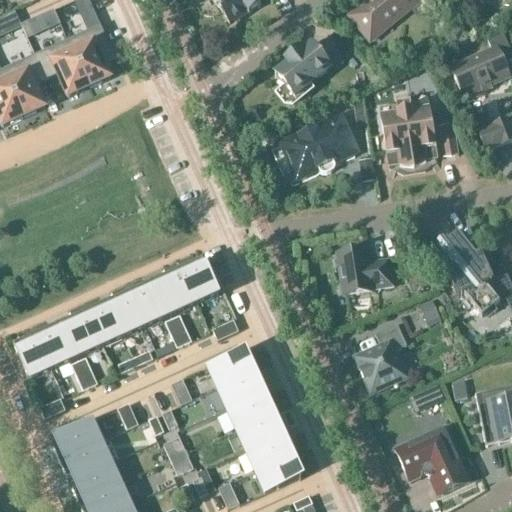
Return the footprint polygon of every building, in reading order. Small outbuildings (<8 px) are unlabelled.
[(211,0),(230,26),(246,14),(249,17),(261,9),(258,6),(266,0),(211,0)] [(419,4),(415,0),(374,0),(350,20),(370,45),(419,4)] [(53,14),(34,23),(40,36),(60,27),(53,14)] [(15,15),(0,21),(7,37),(22,31),(15,15)] [(67,44),(89,91),(110,81),(100,59),(111,54),(100,29),(67,44)] [(491,54),(451,72),(463,100),(509,80),(503,68),(511,63),(511,59),(503,37),(487,44),(491,54)] [(316,53),(312,48),(275,77),(294,101),(343,62),(328,43),(316,53)] [(57,78),(67,101),(89,91),(67,44),(35,59),(46,83),(57,78)] [(46,83),(35,59),(2,74),(23,121),(45,111),(34,89),(46,83)] [(0,126),(2,130),(23,121),(2,74),(0,74),(0,126)] [(381,121),(387,158),(398,157),(400,170),(413,172),(425,166),(423,153),(434,151),(428,113),(381,121)] [(333,165),(355,155),(340,122),(287,146),(289,150),(288,156),(289,161),(292,168),(295,172),(300,174),(302,179),(317,172),(319,176),(323,178),(327,178),(331,176),(333,173),(335,169),(333,165)] [(442,156),(458,154),(453,127),(438,129),(442,156)] [(500,149),(492,128),(477,134),(485,154),(500,149)] [(372,163),(360,165),(363,185),(375,183),(372,163)] [(464,298),(482,320),(483,319),(499,305),(486,288),(493,285),(481,257),(475,260),(457,238),(456,238),(457,239),(439,253),(453,269),(446,273),(458,301),(464,298)] [(336,257),(343,300),(372,295),(372,294),(393,290),(389,263),(367,267),(365,252),(336,257)] [(114,304),(108,307),(124,342),(219,299),(202,263),(196,266),(193,260),(162,274),(165,280),(155,285),(144,290),(141,284),(111,298),(114,304)] [(47,326),(17,340),(20,346),(13,349),(29,385),(124,342),(108,307),(102,309),(99,303),(69,317),(72,323),(60,328),(50,333),(47,326)] [(432,303),(419,308),(427,327),(440,321),(432,303)] [(172,323),(184,350),(191,346),(179,320),(172,323)] [(165,327),(177,353),(184,350),(172,323),(165,327)] [(238,336),(233,325),(212,334),(217,345),(238,336)] [(354,361),(371,398),(393,389),(397,390),(399,386),(408,382),(396,355),(407,350),(397,328),(375,338),(380,350),(354,361)] [(246,362),(242,354),(241,355),(242,356),(207,372),(217,393),(259,374),(252,359),(246,362)] [(133,363),(137,371),(153,364),(149,355),(133,363)] [(78,366),(90,393),(97,389),(86,363),(78,366)] [(118,370),(122,378),(137,371),(133,363),(118,370)] [(78,366),(71,369),(83,396),(90,393),(78,366)] [(259,374),(217,393),(227,414),(262,398),(260,392),(266,389),(259,374)] [(181,410),(192,405),(182,384),(171,389),(181,410)] [(463,385),(451,387),(454,402),(466,400),(463,385)] [(511,390),(475,398),(486,451),(511,445),(511,390)] [(227,414),(231,423),(236,435),(278,416),(271,401),(265,404),(262,398),(227,414)] [(60,404),(39,413),(44,424),(65,415),(60,404)] [(127,434),(138,430),(129,409),(118,414),(127,434)] [(177,430),(170,415),(162,418),(169,434),(177,430)] [(236,435),(241,446),(246,456),(281,440),(279,434),(285,431),(278,416),(236,435)] [(157,421),(148,425),(155,441),(164,437),(157,421)] [(101,446),(92,425),(57,440),(57,439),(55,440),(59,447),(52,450),(59,465),(101,446)] [(466,486),(443,435),(397,456),(396,453),(395,453),(410,487),(411,486),(410,483),(428,475),(439,500),(470,486),(469,485),(466,486)] [(281,440),(246,456),(255,477),(297,457),(290,442),(284,445),(281,440)] [(186,458),(179,442),(163,449),(170,465),(186,458)] [(73,478),(75,483),(111,467),(101,446),(59,465),(66,480),(73,478)] [(300,484),(301,483),(297,475),(304,472),(297,457),(255,477),(265,498),(299,482),(300,484)] [(186,458),(170,465),(178,480),(193,473),(186,458)] [(78,489),(71,492),(78,507),(120,488),(111,467),(75,483),(78,489)] [(208,498),(201,482),(193,486),(200,502),(208,498)] [(121,511),(130,508),(120,488),(78,507),(80,511),(121,511)] [(194,504),(187,488),(179,492),(186,508),(194,504)] [(227,511),(231,511),(239,509),(229,488),(218,493),(227,511)] [(304,511),(312,508),(309,501),(293,508),(295,511),(304,511)]
